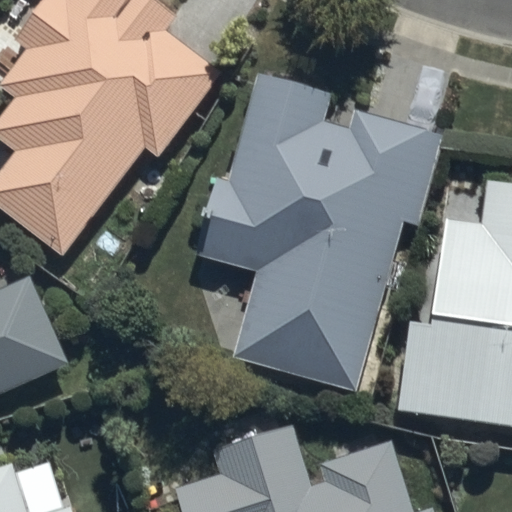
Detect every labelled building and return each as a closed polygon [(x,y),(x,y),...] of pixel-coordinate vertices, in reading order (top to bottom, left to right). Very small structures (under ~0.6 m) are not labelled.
[(0,209),(62,259),(67,254),(221,64),(141,0),(57,0),(0,70),(0,77),(20,93),(0,117),(0,138),(18,153),(0,175),(0,209)] [(355,395),(357,388),(435,131),(259,78),(206,253),(259,269),(232,358),(355,395)] [(406,411),(511,426),(511,185),(489,182),(483,226),(433,219),(406,411)] [(0,389),(71,363),(37,273),(0,286),(0,389)] [(432,511),(407,440),(312,463),(299,426),(217,446),(226,471),(180,489),(188,511),(432,511)] [(0,511),(68,511),(50,451),(0,466),(0,511)]
